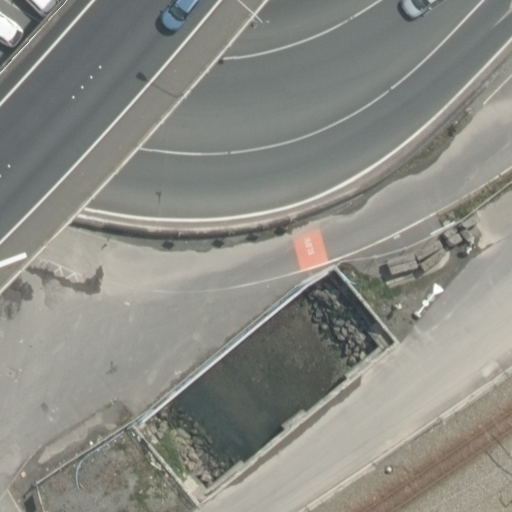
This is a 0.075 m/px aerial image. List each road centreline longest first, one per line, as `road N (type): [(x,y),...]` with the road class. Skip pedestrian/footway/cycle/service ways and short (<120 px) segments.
road 1 (trunk): [(378,0),(312,38),(213,59),(110,49),(3,0)]
road 2 (motorway): [(134,0),(0,156)]
